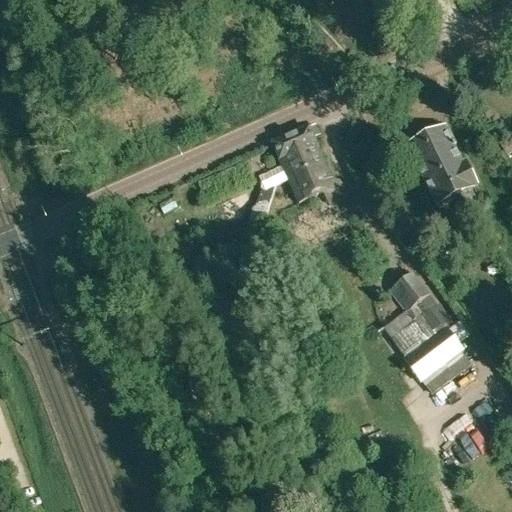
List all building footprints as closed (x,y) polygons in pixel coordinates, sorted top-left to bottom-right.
[(426,137),(455,196),(477,186),(466,163),(462,164),(454,148),(456,147),(446,127),(426,137)] [(323,195),(330,209),(350,199),(341,182),(330,178),(308,129),(273,145),(295,194),(300,205),(323,195)] [(416,164),(436,205),(455,196),(426,137),(405,147),(414,165),(416,164)] [(511,152),(511,138),(500,146),(506,156),(511,152)] [(246,164),(198,184),(201,193),(249,172),(246,164)] [(248,212),(244,226),(262,231),(274,194),(261,190),(257,203),(248,212)] [(165,251),(159,254),(165,265),(171,261),(165,251)] [(389,339),(423,384),(463,354),(429,309),(434,305),(428,297),(429,296),(412,274),(389,291),(406,314),(407,314),(386,330),(392,338),(389,339)] [(477,401),(490,395),(485,384),(472,389),(477,401)]
